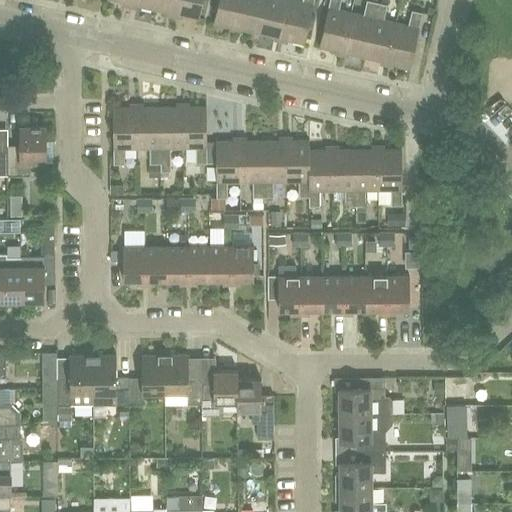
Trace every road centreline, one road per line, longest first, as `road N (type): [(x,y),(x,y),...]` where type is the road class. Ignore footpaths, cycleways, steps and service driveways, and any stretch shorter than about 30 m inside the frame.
road 1 (residential): [(429,115),(71,39)]
road 2 (residential): [(309,365),(290,365),(220,323),(119,322),(93,303)]
road 3 (residential): [(511,317),(461,359),(309,365)]
road 4 (residential): [(93,303),(92,197),(71,173),(70,100)]
road 5 (residential): [(309,365),(308,511)]
